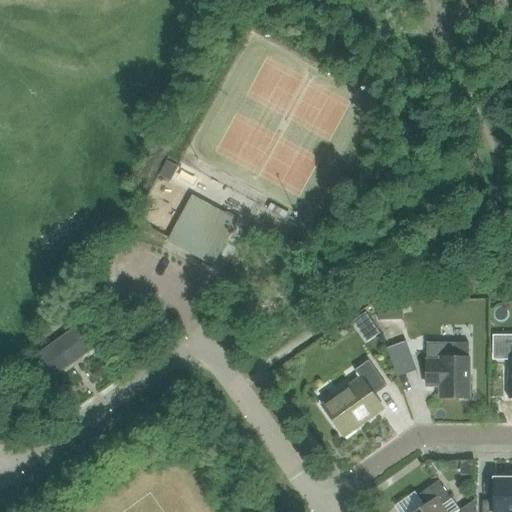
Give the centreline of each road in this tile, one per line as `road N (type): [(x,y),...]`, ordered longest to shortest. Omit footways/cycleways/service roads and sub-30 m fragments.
road 1 (residential): [(0,481),(201,338),(294,470)]
road 2 (residential): [(511,436),(416,437),(319,505)]
